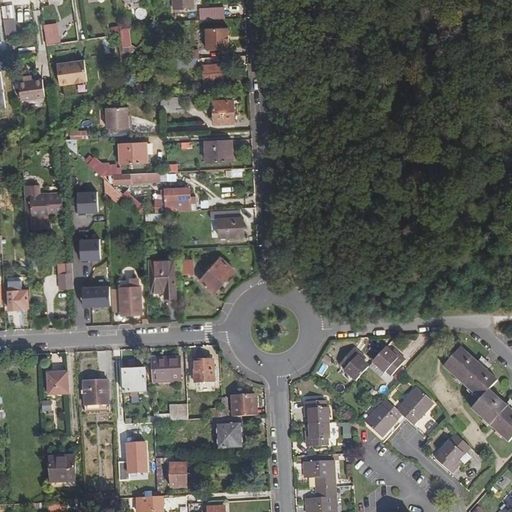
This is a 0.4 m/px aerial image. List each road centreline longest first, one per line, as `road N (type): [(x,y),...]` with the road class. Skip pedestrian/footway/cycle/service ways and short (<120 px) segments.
road 1 (residential): [(268,288),(255,0)]
road 2 (residential): [(0,345),(232,333)]
road 3 (residential): [(511,360),(450,317),(312,329)]
road 4 (residential): [(275,369),(282,511)]
